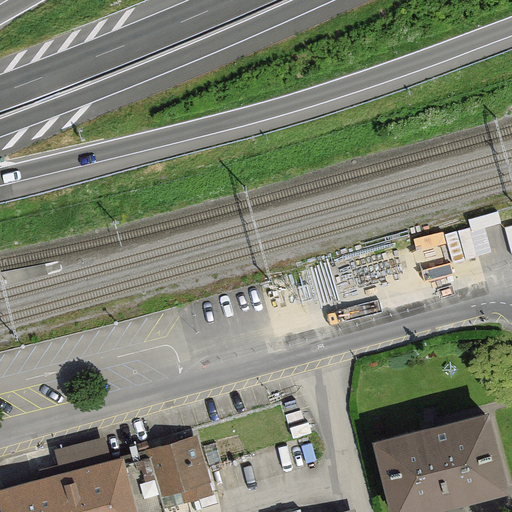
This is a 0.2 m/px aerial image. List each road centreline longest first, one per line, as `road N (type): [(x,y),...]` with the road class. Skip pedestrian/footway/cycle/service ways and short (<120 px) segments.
road 1 (motorway): [(0,177),(276,107),(511,26)]
road 2 (residential): [(511,305),(473,306),(0,434)]
road 3 (motorway): [(0,128),(313,0)]
road 4 (motorway): [(230,0),(0,93)]
